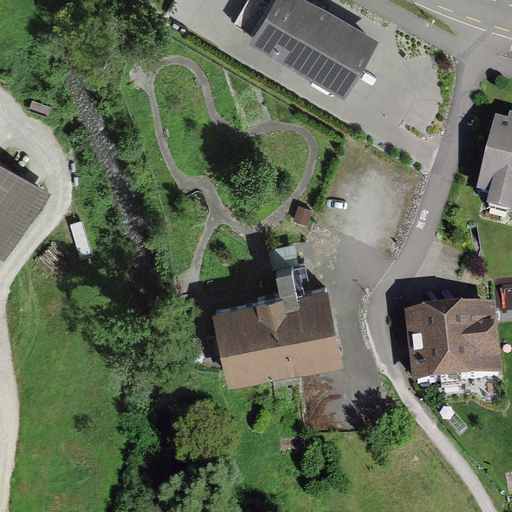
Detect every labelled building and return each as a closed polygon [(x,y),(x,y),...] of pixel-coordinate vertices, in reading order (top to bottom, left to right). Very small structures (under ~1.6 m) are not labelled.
[(254,38),(276,0),(248,0),(234,26),(254,38)] [(250,44),(342,99),(376,43),(303,0),(276,0),(254,38),(250,44)] [(511,110),(509,118),(495,114),(477,186),(492,190),(489,202),(511,207),(511,202),(511,110)] [(0,212),(19,185),(0,172),(0,212)] [(290,219),(300,223),(305,209),(296,205),(290,219)] [(226,382),(336,360),(321,287),(303,290),(260,299),(224,306),(211,309),(226,382)] [(417,387),(493,379),(486,312),(410,320),(417,387)]
